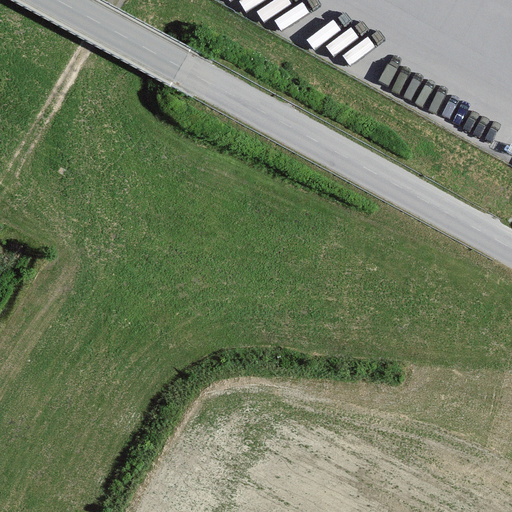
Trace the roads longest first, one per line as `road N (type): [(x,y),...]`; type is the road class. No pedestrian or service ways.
road 1 (unclassified): [(180,67),(511,253)]
road 2 (track): [(120,0),(0,204)]
